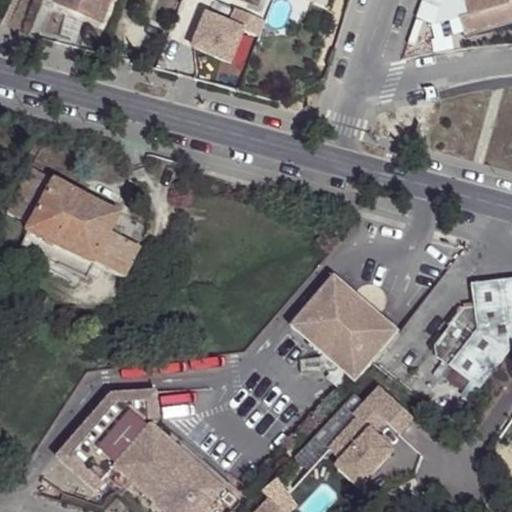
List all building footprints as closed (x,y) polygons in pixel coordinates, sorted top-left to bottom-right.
[(110,0),(55,0),(54,4),(101,23),(110,0)] [(424,0),(418,19),(433,24),(441,0),(424,0)] [(459,18),(465,38),(511,24),(511,0),(441,0),(433,24),(459,18)] [(265,22),(235,10),(229,25),(207,16),(192,51),(231,66),(244,32),(259,38),(265,22)] [(30,167),(7,214),(32,227),(28,233),(95,265),(126,279),(141,250),(110,235),(120,216),(30,167)] [(28,233),(22,250),(89,281),(95,265),(28,233)] [(463,310),(435,348),(437,359),(480,390),(511,348),(511,280),(471,286),(474,309),(463,310)] [(332,281),(292,333),(338,370),(358,385),(373,365),(398,333),(336,284),(332,281)] [(355,383),(338,370),(329,382),(345,394),(355,383)] [(378,391),(353,418),(356,421),(329,452),(340,462),(334,468),(358,490),(391,454),(372,436),(383,423),(398,437),(412,421),(378,391)] [(155,394),(147,395),(149,428),(223,491),(229,485),(158,424),(155,394)] [(147,395),(111,398),(57,461),(95,494),(115,471),(163,511),(205,511),(217,499),(223,491),(149,428),(147,395)] [(511,422),(487,458),(498,478),(511,460),(511,422)] [(223,491),(217,499),(222,503),(234,490),(229,485),(223,491)] [(234,490),(222,503),(230,510),(242,496),(234,490)] [(278,511),(267,502),(257,511),(278,511)]
